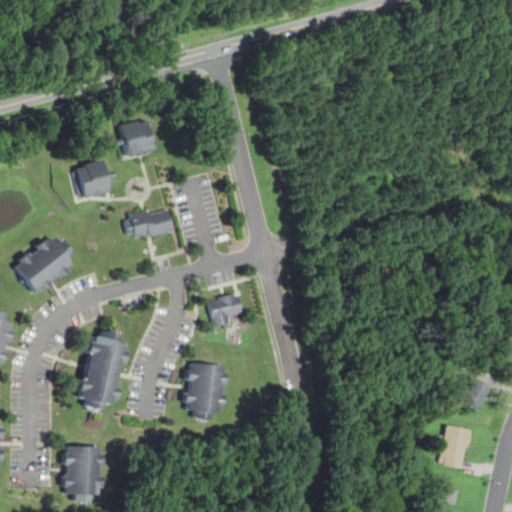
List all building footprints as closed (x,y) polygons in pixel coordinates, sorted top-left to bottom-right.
[(114,0),(139,42),(128,49),(120,34),(123,32),(119,26),(113,29),(99,5),(107,0),(114,0)] [(151,148),(152,150),(144,152),(144,154),(135,156),(134,154),(126,156),(123,143),(115,145),(114,140),(122,138),(119,128),(145,122),(145,123),(149,122),(155,147),(151,148)] [(103,174),(112,172),(113,176),(104,178),(107,191),(100,193),(100,194),(90,197),(90,195),(82,197),(81,196),(79,196),(73,173),(76,172),(75,170),(101,164),(103,174)] [(124,221),(130,220),(129,216),(144,212),(145,216),(168,210),(173,231),(149,237),(148,234),(134,237),(133,233),(127,234),(124,221)] [(59,277),(57,274),(47,282),(49,285),(42,291),(40,288),(33,293),(14,269),(21,264),(18,261),(26,255),(28,258),(38,251),(35,247),(43,241),(45,245),(52,240),(56,245),(61,241),(71,253),(65,257),(71,264),(64,269),(66,271),(59,277)] [(224,329),(223,324),(213,327),(208,304),(219,301),(218,298),(234,294),(235,297),(238,297),(241,312),(227,315),(229,328),(224,329)] [(2,321),(10,324),(8,331),(11,332),(8,342),(4,341),(1,352),(5,353),(1,363),(0,362),(0,312),(4,314),(2,321)] [(81,391),(76,390),(79,379),(83,380),(90,354),(85,353),(87,343),(92,344),(94,337),(98,338),(100,331),(117,335),(115,342),(123,344),(121,351),(125,352),(123,362),(119,361),(113,387),(117,388),(114,399),(110,398),(109,405),(101,403),(99,410),(82,405),(84,399),(79,398),(81,391)] [(511,364),(501,351),(511,341),(511,364)] [(222,396),(221,407),(218,406),(218,413),(188,411),(189,404),(185,403),(186,393),(190,393),(191,382),(188,381),(189,371),(192,371),(192,364),(222,367),(221,374),(225,374),(224,385),(220,384),(219,396),(222,396)] [(488,386),(475,412),(458,403),(472,378),(488,386)] [(445,425),(468,429),(461,467),(438,463),(445,425)] [(99,455),(102,455),(102,465),(99,465),(99,476),(102,476),(102,487),(99,487),(99,494),(90,494),(90,501),(74,502),(74,495),(67,495),(67,488),(64,488),(63,477),(67,476),(67,465),(64,465),(64,455),(67,455),(67,448),(99,447),(99,455)] [(447,504),(445,511),(428,511),(433,486),(456,491),(454,505),(447,504)]
